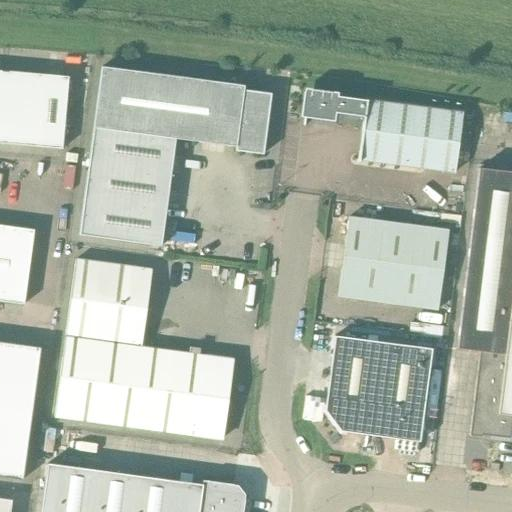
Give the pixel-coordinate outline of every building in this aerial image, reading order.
[(161,247),(175,140),(236,148),(235,152),(263,156),(271,95),(244,91),(244,86),(102,68),(79,236),(161,247)] [(0,144),(62,150),(68,78),(0,72),(0,144)] [(359,161),(454,173),(462,114),(366,101),(339,97),(339,94),(305,89),(301,117),(305,118),(304,126),(305,126),(306,118),(334,122),(336,114),(364,118),(357,163),(359,163),(359,161)] [(511,172),(481,169),(457,349),(479,352),(469,436),(482,438),(482,436),(510,439),(511,420),(511,172)] [(348,218),(338,298),(437,311),(448,231),(348,218)] [(0,302),(23,305),(34,231),(0,226),(0,302)] [(75,258),(54,418),(193,437),(193,436),(221,440),(225,412),(220,412),(222,399),(199,396),(204,356),(140,348),(151,268),(75,258)] [(231,279),(227,313),(251,316),(255,282),(231,279)] [(340,432),(419,443),(431,350),(334,337),(324,411),(340,432)] [(0,477),(22,481),(40,349),(0,343),(0,477)] [(242,511),(244,500),(244,496),(237,486),(233,485),(202,481),(202,486),(47,465),(40,511),(242,511)] [(0,511),(10,511),(12,501),(0,498),(0,511)]
